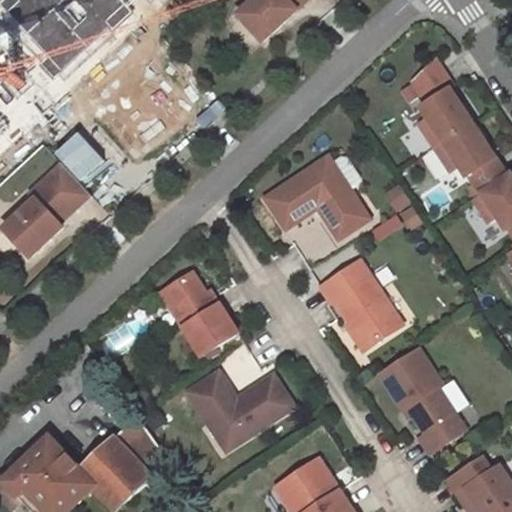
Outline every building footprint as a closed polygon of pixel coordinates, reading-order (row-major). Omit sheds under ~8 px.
[(115,0),(19,0),(5,13),(62,79),(130,14),(115,0)] [(255,0),(238,16),(263,43),(297,11),(296,10),(307,0),(255,0)] [(432,150),(469,126),(447,93),(450,91),(433,63),(410,84),(425,105),(418,110),(425,121),(417,127),(432,150)] [(0,83),(0,164),(42,128),(0,83)] [(480,197),(505,180),(469,126),(432,150),(448,175),(457,169),(464,180),(467,178),(480,197)] [(342,155),(330,163),(339,177),(352,170),(342,155)] [(330,163),(325,156),(261,198),(282,229),(313,207),(334,239),(365,218),(339,177),(330,163)] [(62,167),(47,180),(75,211),(90,197),(62,167)] [(480,197),(471,202),(487,227),(496,221),(503,232),(506,230),(511,238),(511,184),(508,178),(505,180),(480,197)] [(35,202),(3,232),(29,260),(62,229),(59,226),(75,211),(47,180),(30,196),(35,202)] [(399,324),(357,260),(316,287),(326,302),(330,300),(361,349),(399,324)] [(190,277),(160,296),(200,358),(236,335),(217,306),(212,310),(190,277)] [(442,387),(416,348),(379,373),(403,409),(406,406),(424,435),(418,439),(429,456),(466,431),(439,389),(442,387)] [(217,380),(187,401),(206,429),(215,423),(234,450),(293,409),(272,379),(234,405),(217,380)] [(80,472),(49,440),(3,484),(28,511),(70,511),(94,490),(115,511),(119,511),(170,463),(139,418),(80,472)] [(490,472),(482,460),(447,483),(466,511),(511,511),(511,488),(498,467),(490,472)] [(316,461),(307,467),(327,499),(337,493),(316,461)] [(327,499),(307,467),(275,487),(291,511),(349,511),(337,493),(327,499)]
